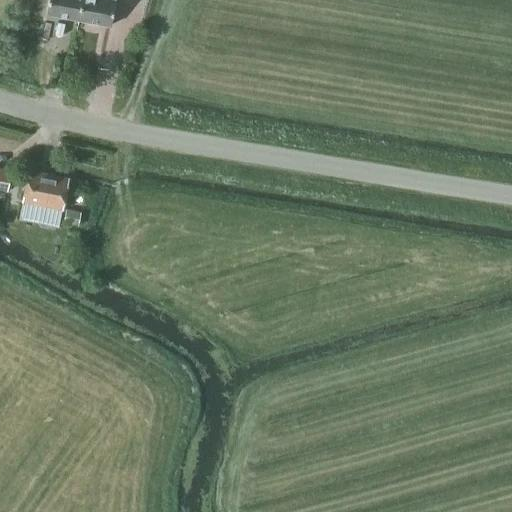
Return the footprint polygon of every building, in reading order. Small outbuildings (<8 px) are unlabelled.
[(47,0),(45,13),(77,19),(80,0),(47,0)] [(80,0),(77,19),(110,25),(114,0),(80,0)] [(0,188),(5,189),(9,170),(0,168),(0,188)] [(21,200),(41,204),(47,174),(27,170),(21,200)] [(67,178),(47,174),(41,204),(61,208),(67,178)] [(76,225),(79,212),(65,209),(62,222),(76,225)]
